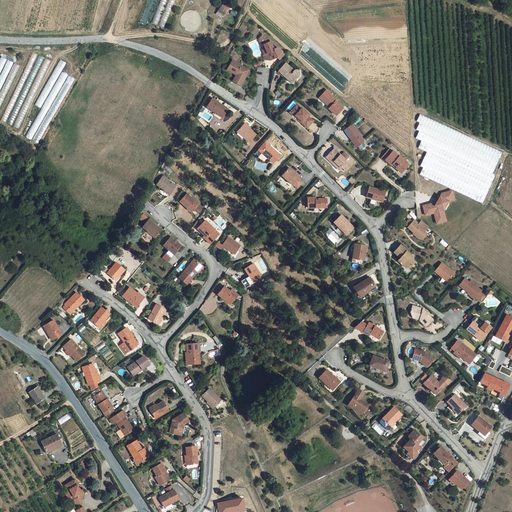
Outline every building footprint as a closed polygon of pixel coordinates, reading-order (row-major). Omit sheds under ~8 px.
[(161,0),(152,23),(157,25),(167,0),(161,0)] [(175,0),(169,0),(158,27),(164,29),(175,0)] [(224,3),(215,14),(222,18),(230,8),(224,3)] [(271,41),(264,35),(260,39),(261,42),(265,45),(264,51),(265,55),(264,56),(266,61),(270,62),(275,60),(274,56),(276,55),(275,51),(271,41)] [(1,121),(18,129),(50,60),(33,54),(1,121)] [(0,105),(20,66),(0,55),(0,105)] [(242,85),(248,74),(240,70),(243,65),(233,59),(230,65),(232,67),(230,71),(237,75),(234,80),(242,85)] [(35,105),(41,108),(66,63),(61,60),(35,105)] [(286,63),(279,71),(288,78),(290,77),(295,81),(300,75),(300,71),(298,70),(295,70),(286,63)] [(248,74),(250,70),(243,65),(240,70),(248,74)] [(63,72),(26,137),(37,143),(75,78),(63,72)] [(319,99),(322,102),(329,95),(326,92),(319,99)] [(335,117),(342,109),(335,102),(336,101),(329,95),(322,102),(329,109),(328,110),(335,117)] [(223,116),(228,108),(213,98),(208,106),(216,112),(223,116)] [(296,106),(291,112),(291,114),(293,116),(295,116),(302,122),(301,123),(307,128),(313,121),(308,117),(309,115),(302,109),(301,110),(296,106)] [(417,121),(419,122),(499,159),(503,152),(420,114),(417,121)] [(416,130),(419,131),(496,166),(499,159),(419,122),(416,130)] [(249,141),(256,133),(245,123),(238,131),(249,141)] [(355,147),(362,143),(351,125),(344,130),(355,147)] [(415,138),(421,141),(493,174),(496,166),(419,131),(415,138)] [(421,141),(418,148),(427,152),(492,182),(495,175),(493,174),(421,141)] [(274,163),(281,155),(274,149),(273,150),(268,145),(262,152),(274,163)] [(333,150),(325,159),(333,166),(334,165),(339,170),(341,168),(344,165),(347,168),(353,162),(344,154),(341,158),(333,150)] [(388,151),(381,159),(384,162),(384,161),(390,167),(392,165),(395,168),(394,169),(398,173),(401,170),(403,171),(407,167),(402,162),(403,161),(399,157),(398,158),(392,152),(391,154),(388,151)] [(427,152),(420,166),(423,167),(486,196),(492,182),(427,152)] [(419,175),(482,203),(486,196),(423,167),(419,175)] [(297,188),(303,182),(298,178),(299,177),(289,168),(282,176),(285,179),(285,180),(287,183),(288,182),(292,185),(293,184),(297,188)] [(169,194),(174,186),(161,177),(156,185),(169,194)] [(382,202),(384,193),(370,188),(367,198),(382,202)] [(436,225),(447,222),(444,211),(449,201),(455,200),(452,190),(441,193),(440,196),(436,201),(422,205),(425,216),(433,214),(436,225)] [(192,212),(196,206),(183,198),(178,207),(191,214),(192,212)] [(327,208),(326,199),(320,199),(320,201),(315,201),(315,198),(307,199),(308,209),(327,208)] [(154,238),(160,231),(147,220),(141,215),(139,215),(137,218),(144,224),(140,228),(153,238),(154,238)] [(350,231),(352,228),(347,221),(346,222),(344,221),(345,220),(341,215),(333,223),(345,236),(350,232),(350,231)] [(413,222),(413,223),(408,227),(415,234),(415,236),(418,239),(420,237),(423,239),(426,235),(424,233),(428,228),(421,221),(418,225),(419,225),(418,226),(413,222)] [(207,244),(215,238),(211,233),(212,231),(204,222),(196,229),(204,239),(203,240),(207,244)] [(168,260),(179,247),(169,238),(161,247),(166,252),(163,256),(168,260)] [(221,248),(216,245),(213,249),(220,253),(223,250),(231,255),(231,254),(235,256),(239,248),(227,240),(221,248)] [(362,264),(365,245),(354,243),(351,262),(362,264)] [(408,267),(413,262),(408,257),(409,256),(405,252),(404,250),(399,245),(392,253),(396,256),(397,256),(399,258),(398,259),(402,262),(401,264),(404,267),(408,267)] [(189,279),(198,266),(190,260),(180,272),(175,279),(184,285),(189,279)] [(113,282),(123,272),(114,264),(105,275),(113,282)] [(440,264),(433,272),(439,278),(440,277),(446,282),(452,275),(440,264)] [(244,290),(260,279),(252,265),(243,270),(246,277),(239,282),(244,290)] [(365,292),(374,286),(369,278),(352,287),(358,297),(365,293),(365,292)] [(473,299),(479,304),(484,298),(478,293),(479,292),(472,286),(473,284),(469,282),(468,284),(463,280),(458,286),(464,291),(465,290),(468,292),(466,295),(472,300),(473,299)] [(132,308),(138,300),(133,295),(134,294),(126,287),(119,296),(132,308)] [(228,304),(235,297),(229,292),(228,293),(222,288),(215,296),(221,301),(222,299),(228,304)] [(77,306),(82,301),(76,294),(61,307),(67,313),(76,306),(77,306)] [(154,325),(162,310),(153,305),(146,321),(154,325)] [(425,327),(432,321),(424,311),(413,307),(410,314),(412,317),(419,320),(419,321),(425,327)] [(102,324),(108,317),(100,310),(90,323),(96,329),(101,323),(102,324)] [(511,326),(511,317),(507,315),(496,337),(505,342),(509,335),(507,334),(511,326)] [(51,339),(60,335),(52,321),(43,326),(46,331),(47,331),(51,339)] [(364,332),(368,326),(361,321),(354,328),(362,333),(363,332),(364,332)] [(480,341),(487,334),(486,333),(480,328),(481,327),(474,321),(467,330),(480,341)] [(379,339),(383,331),(370,323),(368,326),(364,332),(369,335),(371,333),(374,335),(373,336),(379,339)] [(481,327),(480,328),(486,333),(491,327),(485,323),(481,327)] [(126,353),(134,347),(128,339),(130,338),(124,330),(116,336),(122,344),(120,345),(126,353)] [(455,350),(460,343),(456,340),(450,349),(454,352),(455,350)] [(73,364),(80,357),(67,343),(60,350),(73,364)] [(469,362),(475,354),(460,343),(455,350),(459,352),(459,356),(469,362)] [(126,353),(120,345),(116,348),(122,356),(126,353)] [(197,346),(186,347),(187,366),(193,366),(193,361),(198,360),(197,346)] [(428,365),(434,358),(424,350),(414,348),(412,356),(422,358),(421,360),(428,365)] [(141,371),(148,366),(142,358),(126,369),(130,375),(138,370),(137,370),(139,368),(141,371)] [(386,370),(389,363),(375,358),(373,364),(371,363),(369,366),(382,371),(383,369),(386,370)] [(95,384),(98,383),(97,380),(94,379),(92,372),(94,372),(92,366),(81,370),(87,387),(88,386),(95,384)] [(511,370),(502,366),(499,372),(510,377),(511,372),(511,370)] [(333,392),(341,383),(335,378),(334,379),(333,378),(334,377),(327,371),(320,378),(326,384),(326,385),(333,392)] [(504,397),(510,384),(484,372),(479,383),(486,386),(485,389),(491,391),(492,389),(499,393),(498,395),(504,397)] [(438,392),(444,386),(447,383),(448,383),(451,380),(445,374),(441,377),(442,378),(439,381),(431,374),(424,383),(429,388),(431,386),(438,392)] [(95,384),(88,386),(91,393),(97,389),(95,384)] [(36,404),(43,399),(36,388),(29,393),(36,404)] [(213,409),(221,402),(209,391),(202,398),(213,409)] [(348,407),(357,413),(359,411),(364,414),(369,407),(362,402),(366,395),(360,391),(348,407)] [(92,398),(104,417),(112,412),(110,408),(110,407),(105,400),(104,400),(100,393),(92,398)] [(459,414),(467,406),(456,395),(448,404),(459,414)] [(155,419),(168,411),(163,403),(155,407),(154,406),(149,410),(155,419)] [(394,424),(401,415),(393,408),(382,420),(389,426),(393,422),(394,424)] [(123,437),(132,431),(123,417),(125,416),(122,411),(108,420),(111,425),(114,423),(123,437)] [(59,424),(70,418),(67,413),(57,419),(59,424)] [(184,425),(188,422),(183,414),(171,422),(170,434),(178,436),(179,430),(183,430),(184,425)] [(487,432),(491,427),(478,416),(471,425),(479,432),(483,435),(486,431),(487,432)] [(415,447),(423,438),(414,430),(408,437),(411,440),(404,448),(410,453),(412,450),(416,454),(419,450),(415,447)] [(489,433),(487,432),(486,431),(483,435),(479,432),(477,434),(484,439),(489,433)] [(43,444),(49,454),(63,446),(58,435),(43,444)] [(135,465),(145,460),(141,454),(140,454),(139,453),(140,452),(135,442),(125,447),(135,465)] [(450,471),(458,463),(441,447),(433,455),(439,460),(450,471)] [(196,455),(195,448),(186,448),(187,457),(186,457),(187,465),(195,464),(194,455),(196,455)] [(159,487),(168,482),(164,474),(165,474),(161,465),(152,470),(155,478),(154,479),(159,487)] [(463,488),(469,481),(458,470),(451,478),(463,488)] [(77,486),(74,481),(64,487),(67,492),(68,492),(72,498),(72,503),(80,504),(81,498),(79,495),(80,494),(76,487),(77,486)] [(164,491),(166,495),(173,492),(170,487),(164,491)] [(170,505),(177,501),(173,492),(166,495),(158,500),(162,507),(169,503),(170,505)] [(242,511),(240,499),(216,504),(217,509),(215,509),(214,511),(242,511)]
